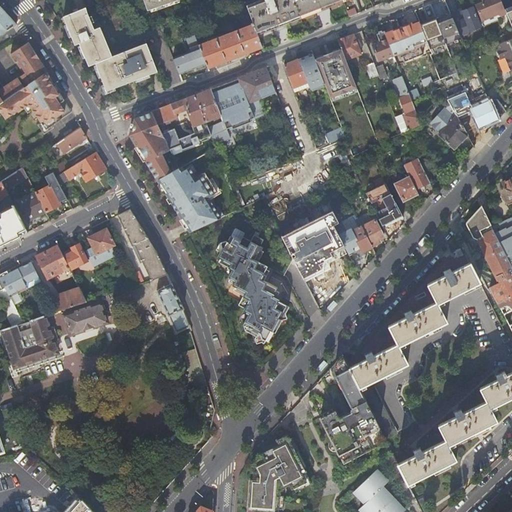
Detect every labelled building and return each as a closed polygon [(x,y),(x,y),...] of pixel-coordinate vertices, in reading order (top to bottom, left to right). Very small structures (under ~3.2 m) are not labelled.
[(143,0),(147,10),(176,0),(143,0)] [(199,46),(200,48),(206,64),(207,68),(262,47),(257,35),(343,2),(342,0),(254,0),(245,4),(233,8),(237,19),(250,14),(253,25),(199,46)] [(443,0),(436,3),(443,20),(451,17),(451,16),(443,0)] [(507,15),(506,13),(505,12),(500,0),(480,0),(482,3),(474,6),(475,7),(480,21),(481,22),(496,15),(501,17),(507,15)] [(0,36),(17,25),(7,14),(0,6),(0,36)] [(480,21),(475,7),(472,8),(478,22),(480,21)] [(106,91),(157,71),(146,43),(111,57),(99,27),(94,29),(87,13),(85,8),(63,17),(74,44),(78,43),(88,66),(95,63),(106,91)] [(347,11),(349,17),(354,16),(357,15),(354,8),(347,11)] [(451,16),(451,17),(458,32),(465,30),(467,33),(474,30),(472,24),(478,22),(472,8),(451,16)] [(396,18),(389,21),(393,31),(391,32),(385,34),(393,55),(397,54),(398,56),(406,53),(405,51),(409,49),(400,28),(396,18)] [(422,22),(419,23),(427,42),(430,41),(422,22)] [(400,28),(409,49),(427,42),(419,23),(411,26),(410,24),(400,28)] [(379,43),(373,45),(372,46),(378,61),(387,58),(388,60),(394,58),(393,55),(385,34),(384,32),(382,32),(381,31),(378,32),(378,34),(376,34),(379,43)] [(352,35),(338,41),(341,50),(345,61),(361,55),(358,49),(355,42),(352,35)] [(511,73),(511,39),(499,45),(501,49),(498,50),(501,58),(505,57),(511,73)] [(33,50),(28,44),(10,56),(23,75),(2,90),(0,86),(0,103),(9,97),(46,72),(34,52),(33,50)] [(173,58),(179,75),(206,64),(200,48),(173,58)] [(315,60),(319,72),(324,84),(330,99),(356,88),(349,71),(347,66),(345,61),(341,50),(332,54),(333,56),(331,57),(327,58),(325,59),(324,57),(315,60)] [(312,54),(298,60),(307,82),(309,87),(310,90),(324,84),(315,60),(312,54)] [(298,60),(284,65),(287,74),(293,88),(307,82),(298,60)] [(375,68),(373,63),(365,66),(370,78),(378,75),(375,68)] [(382,65),(375,68),(378,75),(380,80),(387,77),(382,65)] [(241,78),(210,90),(220,116),(222,121),(208,128),(208,129),(210,136),(214,145),(230,139),(227,132),(255,121),(254,119),(266,114),(260,98),(275,92),(266,69),(241,78)] [(53,85),(46,72),(9,97),(0,103),(0,108),(6,118),(17,111),(18,112),(28,105),(45,130),(71,112),(64,102),(59,93),(57,94),(52,86),(53,85)] [(387,77),(380,80),(383,89),(390,86),(387,77)] [(403,114),(409,131),(421,126),(402,77),(393,80),(405,113),(402,114),(403,114)] [(307,82),(293,88),(295,93),(309,87),(307,82)] [(182,101),(152,113),(157,125),(176,117),(174,112),(186,107),(193,125),(192,126),(195,134),(179,141),(174,131),(163,136),(165,142),(169,150),(170,152),(181,147),(183,152),(199,144),(198,140),(210,136),(208,129),(208,128),(206,122),(220,116),(210,90),(182,101)] [(497,121),(506,112),(497,100),(489,103),(497,120),(497,121)] [(497,120),(489,103),(489,101),(470,109),(479,128),(497,120)] [(287,122),(280,105),(274,108),(278,118),(279,119),(279,120),(282,124),(287,122)] [(144,161),(157,181),(170,173),(161,154),(169,150),(165,142),(163,136),(157,125),(152,113),(139,118),(134,120),(132,125),(134,129),(130,131),(134,140),(132,141),(136,148),(138,147),(144,161)] [(409,131),(403,114),(395,117),(398,125),(401,133),(401,135),(405,133),(409,131)] [(466,133),(456,116),(439,135),(445,140),(444,141),(447,144),(448,144),(454,149),(467,136),(466,133)] [(401,133),(398,125),(389,129),(392,137),(401,133)] [(325,134),(329,143),(345,137),(341,127),(325,134)] [(86,138),(80,128),(58,143),(63,151),(63,152),(65,152),(86,138)] [(467,136),(474,147),(478,142),(471,130),(466,133),(467,136)] [(138,147),(136,148),(144,161),(138,147)] [(106,169),(95,152),(68,168),(55,177),(60,186),(61,189),(73,182),(72,179),(81,174),(86,181),(106,169)] [(429,182),(418,159),(403,166),(409,177),(415,189),(429,182)] [(64,161),(51,170),(54,177),(55,177),(68,168),(64,161)] [(27,177),(22,168),(4,180),(1,182),(6,192),(11,188),(14,186),(27,177)] [(189,233),(220,218),(207,199),(217,193),(205,173),(195,179),(188,169),(181,173),(178,169),(170,173),(157,181),(160,187),(162,187),(165,191),(163,192),(167,198),(168,199),(170,199),(173,203),(171,204),(179,217),(185,227),(189,233)] [(415,189),(409,177),(395,184),(403,201),(418,194),(415,189)] [(326,189),(336,183),(334,178),(323,184),(325,189),(326,189)] [(440,178),(431,185),(434,192),(443,182),(440,178)] [(511,179),(503,183),(507,192),(504,194),(508,205),(511,203),(511,179)] [(6,192),(1,182),(0,182),(0,202),(4,210),(0,211),(0,246),(1,246),(27,232),(6,192)] [(79,195),(73,182),(61,189),(67,201),(79,195)] [(395,203),(385,183),(377,188),(387,207),(395,203)] [(50,186),(46,188),(35,194),(45,212),(67,201),(61,189),(60,186),(53,190),(50,186)] [(28,221),(45,212),(35,194),(35,192),(33,194),(24,199),(18,201),(28,221)] [(483,193),(477,199),(481,207),(483,211),(491,208),(483,193)] [(368,198),(373,207),(378,204),(373,195),(368,198)] [(395,203),(387,207),(381,210),(389,224),(403,217),(398,208),(395,203)] [(372,207),(375,212),(375,213),(381,210),(378,204),(373,207),(372,207)] [(405,204),(398,208),(403,217),(405,223),(411,216),(405,204)] [(511,267),(491,226),(483,211),(481,207),(466,223),(474,238),(477,238),(499,283),(490,288),(511,330),(511,267)] [(152,244),(130,208),(117,215),(132,245),(139,260),(141,259),(151,280),(161,276),(167,274),(156,251),(152,244)] [(332,211),(282,238),(303,279),(322,269),(320,265),(327,261),(333,258),(331,253),(344,246),(338,235),(333,226),(339,223),(332,211)] [(368,213),(357,219),(361,227),(375,220),(378,219),(375,213),(375,212),(372,213),(369,214),(368,213)] [(491,226),(511,267),(511,223),(509,218),(491,226)] [(375,220),(361,227),(371,247),(380,242),(379,239),(384,237),(375,220)] [(371,247),(361,227),(353,231),(351,229),(344,232),(349,242),(347,243),(342,234),(338,235),(344,246),(349,256),(357,253),(359,256),(371,250),(370,248),(371,247)] [(110,246),(113,245),(106,229),(88,238),(93,247),(96,253),(110,246)] [(243,325),(244,330),(249,329),(257,333),(255,337),(254,339),(256,344),(261,342),(263,344),(270,331),(274,333),(281,320),(286,319),(285,313),(289,307),(278,301),(280,298),(274,294),(277,288),(264,281),(261,279),(267,267),(267,266),(255,260),(262,247),(260,246),(264,239),(254,235),(251,241),(243,237),(241,241),(232,236),(229,242),(227,241),(221,243),(223,248),(217,258),(230,265),(228,269),(232,272),(228,278),(234,282),(232,286),(244,293),(238,305),(244,309),(243,312),(248,315),(243,325)] [(64,254),(65,256),(71,269),(88,261),(79,244),(71,248),(72,250),(64,254)] [(48,279),(69,268),(57,245),(43,252),(36,256),(48,279)] [(85,251),(93,266),(114,255),(110,246),(96,253),(93,247),(85,251)] [(329,266),(327,261),(320,265),(322,269),(329,266)] [(369,358),(349,368),(359,388),(408,364),(399,346),(446,322),(437,303),(479,282),(470,262),(451,272),(450,268),(445,271),(448,273),(426,284),(435,302),(412,313),(411,310),(406,313),(407,315),(387,326),(396,344),(374,355),(372,352),(367,354),(369,358)] [(270,268),(267,267),(261,279),(264,281),(270,268)] [(25,275),(21,268),(9,274),(8,270),(0,274),(0,276),(9,294),(16,291),(18,294),(20,293),(28,288),(24,280),(23,276),(25,275)] [(39,279),(36,274),(30,277),(32,282),(39,279)] [(167,274),(161,276),(166,287),(171,284),(170,280),(167,274)] [(17,325),(23,323),(14,305),(9,294),(0,276),(0,294),(15,326),(17,325)] [(171,284),(166,287),(156,292),(176,333),(190,327),(183,309),(171,284)] [(57,312),(86,302),(79,287),(49,297),(57,312)] [(23,299),(20,293),(18,294),(16,291),(9,294),(14,305),(22,301),(23,299)] [(70,335),(107,323),(100,302),(63,315),(70,335)] [(57,353),(45,316),(30,321),(38,345),(25,349),(24,347),(25,347),(23,340),(22,341),(17,325),(15,326),(0,331),(0,341),(9,367),(14,366),(15,368),(18,367),(19,372),(56,359),(55,355),(57,353)] [(38,345),(30,321),(23,323),(17,325),(22,341),(23,340),(25,347),(24,347),(25,349),(38,345)] [(249,329),(244,330),(244,331),(255,337),(257,333),(249,329)] [(206,372),(193,337),(185,341),(198,378),(204,376),(203,374),(206,372)] [(359,388),(349,368),(342,355),(339,358),(337,360),(336,364),(335,367),(335,370),(335,373),(337,377),(352,408),(351,408),(351,410),(351,411),(351,412),(339,418),(335,411),(320,418),(332,440),(337,450),(339,454),(343,464),(386,442),(385,440),(379,428),(362,394),(359,388)] [(511,371),(511,372),(506,375),(505,371),(498,374),(500,378),(480,388),(486,401),(463,413),(461,410),(457,412),(459,415),(438,425),(445,440),(422,452),(421,449),(416,451),(418,454),(398,464),(408,484),(456,459),(449,445),(497,421),(491,408),(511,397),(511,371)] [(379,428),(385,440),(398,434),(375,388),(362,394),(379,428)] [(302,472),(305,471),(303,467),(292,444),(287,435),(276,440),(279,444),(267,450),(268,454),(263,456),(262,457),(260,458),(259,460),(258,461),(257,463),(256,465),(255,466),(255,468),(254,470),(254,472),(254,478),(250,478),(247,511),(278,511),(278,508),(279,495),(280,489),(289,484),(291,489),(294,488),(307,481),(302,472)] [(337,450),(332,440),(330,441),(329,442),(328,444),(329,447),(330,449),(332,450),(334,451),(337,450)] [(294,443),(292,444),(303,467),(306,466),(294,443)] [(268,454),(267,450),(262,453),(260,454),(258,455),(256,457),(255,459),(254,461),(252,463),(251,465),(251,467),(251,470),(250,472),(254,472),(254,470),(255,468),(255,466),(256,465),(257,463),(258,461),(259,460),(260,458),(262,457),(263,456),(268,454)] [(388,482),(376,470),(353,491),(365,503),(359,508),(362,511),(402,511),(405,510),(393,499),(382,487),(388,482)] [(311,483),(305,471),(302,472),(307,481),(294,488),(295,491),(311,483)] [(92,511),(78,497),(77,498),(79,501),(69,511),(55,511),(54,511),(92,511)] [(421,511),(430,511),(423,498),(416,501),(421,511)]
